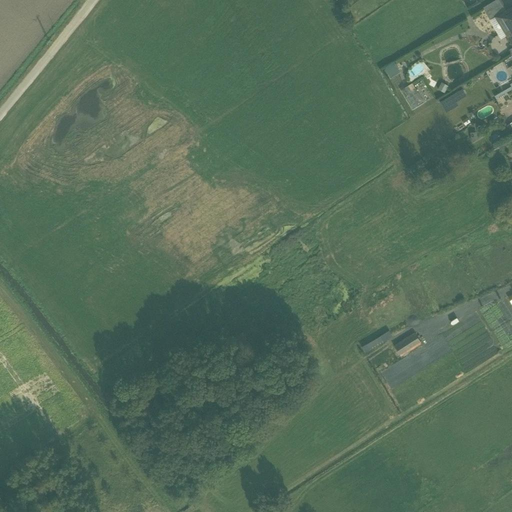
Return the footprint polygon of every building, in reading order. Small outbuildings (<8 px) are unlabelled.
[(498,0),(496,0),(483,8),(490,20),(505,11),(498,0)] [(511,7),(510,9),(510,11),(501,16),(509,30),(506,32),(511,42),(511,7)] [(395,63),(385,67),(390,78),(400,73),(395,63)] [(462,91),(440,103),(443,109),(465,96),(462,91)] [(511,101),(506,93),(495,99),(502,110),(511,103),(511,101)] [(511,328),(511,307),(506,298),(497,304),(511,328)] [(506,351),(511,347),(511,329),(494,301),(480,310),(506,351)] [(378,332),(364,338),(367,343),(381,337),(378,332)] [(413,333),(392,346),(398,356),(419,343),(413,333)] [(367,344),(369,349),(384,342),(382,337),(367,344)]
